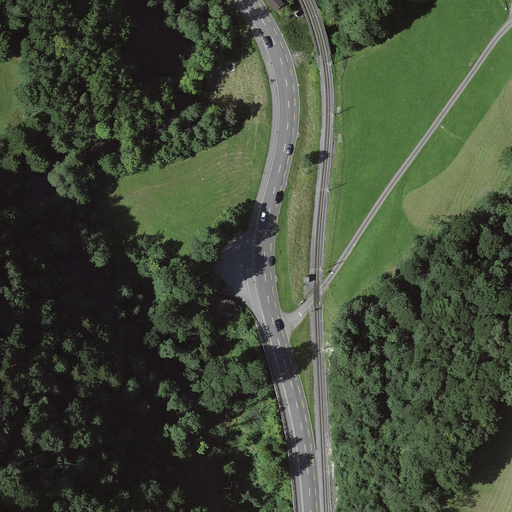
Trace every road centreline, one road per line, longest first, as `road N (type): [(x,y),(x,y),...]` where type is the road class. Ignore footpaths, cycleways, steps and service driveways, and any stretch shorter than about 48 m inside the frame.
road 1 (secondary): [(311,511),(303,434),(265,286),(264,238),(288,123),(286,83),(249,0)]
road 2 (track): [(511,22),(316,295),(275,328)]
